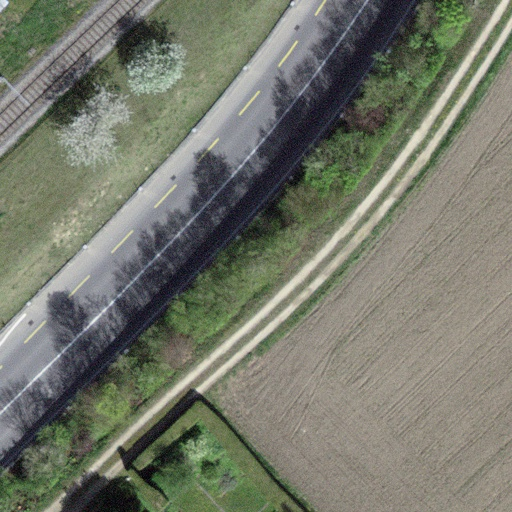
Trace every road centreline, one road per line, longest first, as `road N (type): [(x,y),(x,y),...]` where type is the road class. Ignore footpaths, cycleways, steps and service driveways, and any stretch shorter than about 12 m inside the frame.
road 1 (track): [(508,0),(449,96),(344,222),(230,331),(68,511)]
road 2 (primary): [(361,0),(337,44),(211,204),(0,431)]
